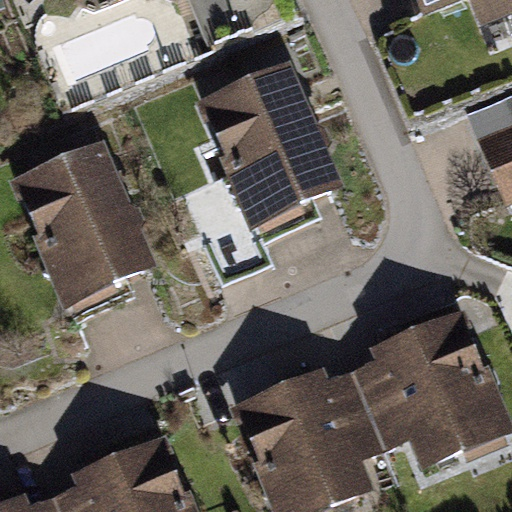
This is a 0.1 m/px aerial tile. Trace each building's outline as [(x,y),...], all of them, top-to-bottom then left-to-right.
[(96,0),(101,10),(126,0),(96,0)] [(511,0),(407,0),(417,23),(457,7),(470,37),(511,19),(511,0)] [(288,85),(200,117),(244,238),(332,206),(288,85)] [(511,150),(485,161),(505,214),(511,211),(511,150)] [(105,164),(12,198),(60,327),(153,292),(105,164)] [(464,341),(359,382),(392,467),(410,460),(422,490),(510,455),(464,341)] [(347,383),(229,433),(262,511),(367,511),(356,486),(385,473),(347,383)] [(183,511),(164,467),(59,511),(183,511)]
